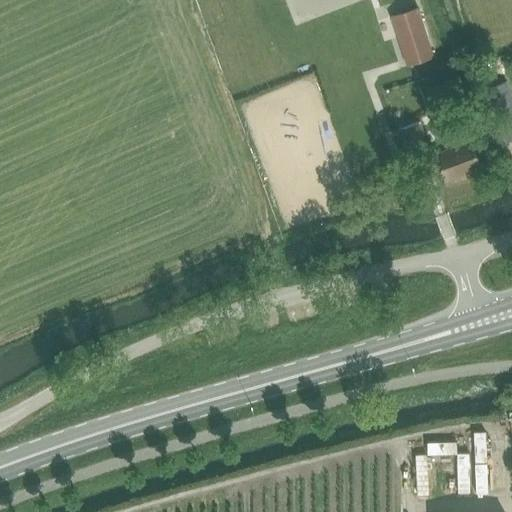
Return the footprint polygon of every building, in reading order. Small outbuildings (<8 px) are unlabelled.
[(417,8),(390,16),(405,65),(433,57),(417,8)] [(511,100),(506,82),(490,87),(498,112),(511,106),(511,100)] [(511,106),(498,112),(509,142),(511,140),(511,106)] [(456,146),(438,153),(448,180),(463,175),(465,180),(485,173),(465,118),(448,124),(456,146)] [(401,130),(414,167),(436,159),(423,122),(401,130)]
